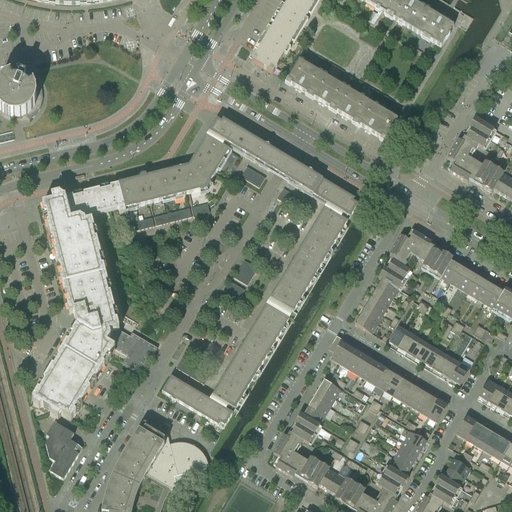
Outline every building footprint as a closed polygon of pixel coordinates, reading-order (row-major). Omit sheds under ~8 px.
[(317,0),(288,0),(285,5),(306,18),(317,0)] [(368,0),(366,4),(389,18),(399,0),(368,0)] [(423,10),(416,5),(406,0),(399,0),(389,18),(414,33),(427,12),(426,11),(427,10),(424,9),(423,10)] [(306,18),(285,5),(265,39),(286,52),(306,18)] [(453,28),(430,14),(431,13),(428,11),(427,12),(414,33),(440,49),(445,41),(446,42),(449,36),(448,36),(453,28)] [(265,39),(257,53),(251,63),(272,75),(278,65),(276,64),(279,60),(280,61),(286,52),(265,39)] [(318,74),(303,65),(303,64),(300,62),(300,63),(298,62),(286,83),(310,98),(322,76),(321,76),(322,75),(319,73),(318,74)] [(324,76),(323,77),(322,76),(310,98),(333,111),(345,90),(345,89),(342,87),(342,88),(326,79),(327,78),(324,76)] [(13,90),(10,78),(4,80),(0,83),(0,112),(2,114),(7,117),(14,119),(20,118),(26,116),(29,122),(36,115),(40,108),(42,100),(42,91),(38,83),(32,77),(28,82),(25,81),(26,79),(20,77),(16,89),(13,90)] [(360,99),(354,96),(349,93),(350,92),(347,90),(346,91),(345,90),(333,111),(356,125),(368,104),(363,101),(364,100),(361,98),(360,99)] [(374,107),(368,104),(356,125),(384,142),(389,135),(390,135),(393,130),(392,129),(397,121),(377,109),(378,108),(375,106),(374,107)] [(259,144),(217,119),(208,134),(250,159),(259,144)] [(467,184),(470,179),(471,180),(474,181),(483,186),(481,189),(491,195),(493,192),(492,192),(502,175),(484,164),(482,168),(479,166),(478,165),(470,160),(475,152),(476,150),(477,147),(482,150),(488,141),(493,132),(474,120),(468,130),(471,131),(464,143),(463,144),(458,141),(447,160),(455,165),(449,173),(467,184)] [(206,138),(188,168),(206,192),(210,186),(209,185),(229,152),(206,138)] [(265,147),(259,144),(250,159),(279,176),(288,161),(269,150),(270,149),(265,146),(265,147)] [(289,161),(288,161),(279,176),(279,177),(308,194),(317,179),(312,175),(312,174),(308,172),(307,173),(289,161)] [(206,192),(188,168),(166,173),(173,199),(199,193),(200,194),(206,192)] [(246,169),(240,179),(259,190),(265,179),(246,169)] [(118,185),(118,186),(125,211),(173,199),(166,173),(146,178),(146,177),(139,179),(139,180),(118,185)] [(492,192),(493,192),(501,197),(511,180),(502,175),(492,192)] [(359,203),(317,179),(308,194),(350,219),(359,203)] [(511,180),(501,197),(510,202),(511,199),(511,180)] [(119,331),(110,296),(108,297),(105,286),(107,286),(103,269),(101,269),(98,259),(100,258),(96,242),(94,242),(92,232),(94,231),(90,218),(118,211),(119,216),(125,215),(125,211),(118,186),(110,188),(110,190),(99,193),(99,191),(83,195),(83,197),(73,200),(72,198),(64,200),(64,201),(61,202),(59,196),(50,198),(52,204),(42,207),(44,215),(46,215),(48,226),(46,226),(50,242),(52,242),(55,252),(53,253),(57,269),(59,269),(62,279),(60,280),(64,296),(66,296),(67,301),(63,302),(64,305),(67,307),(69,316),(73,315),(76,328),(72,335),(69,336),(65,342),(66,344),(57,359),(54,360),(51,366),(52,368),(43,383),(40,384),(37,389),(37,392),(31,402),(32,402),(33,406),(33,407),(39,410),(43,409),(45,407),(53,412),(50,416),(49,417),(58,422),(61,416),(71,423),(76,415),(78,414),(82,408),(81,406),(90,391),(114,351),(127,358),(122,366),(133,373),(136,373),(138,373),(140,371),(146,361),(149,363),(157,350),(132,334),(129,338),(118,331),(119,331)] [(311,207),(283,190),(277,201),(305,218),(311,207)] [(209,214),(207,205),(191,210),(193,218),(203,225),(209,214)] [(324,209),(304,243),(327,257),(347,223),(324,209)] [(191,219),(189,210),(153,219),(156,228),(191,219)] [(152,219),(128,225),(130,234),(154,228),(152,219)] [(432,252),(435,246),(433,245),(413,233),(408,242),(400,238),(389,256),(394,259),(393,262),(386,272),(384,271),(378,280),(381,282),(398,292),(410,271),(411,269),(406,266),(411,257),(422,264),(424,265),(422,269),(440,279),(450,263),(452,260),(442,254),(441,257),(432,252)] [(304,243),(290,267),(313,280),(327,257),(304,243)] [(257,270),(243,262),(233,279),(247,287),(257,270)] [(459,268),(450,263),(440,279),(449,285),(459,268)] [(293,313),(313,280),(290,267),(270,300),(293,313)] [(459,268),(449,285),(458,290),(468,273),(459,268)] [(468,273),(458,290),(466,295),(476,279),(468,273)] [(476,279),(466,295),(475,301),(485,284),(476,279)] [(381,282),(378,288),(376,291),(392,301),(398,292),(381,282)] [(244,292),(231,284),(220,301),(234,309),(244,292)] [(485,284),(475,301),(484,306),(494,289),(485,284)] [(494,289),(484,306),(493,311),(503,294),(494,289)] [(376,291),(371,299),(387,309),(392,301),(376,291)] [(511,296),(504,292),(503,294),(493,311),(511,322),(511,296)] [(451,305),(458,308),(463,296),(456,293),(451,305)] [(371,299),(367,305),(365,308),(382,318),(387,309),(371,299)] [(266,307),(246,340),(269,354),(289,320),(266,307)] [(365,308),(360,317),(377,327),(382,318),(365,308)] [(360,317),(357,323),(355,326),(371,336),(377,327),(360,317)] [(407,334),(398,329),(393,338),(388,346),(397,351),(402,343),(407,334)] [(407,334),(402,343),(397,351),(406,356),(416,340),(407,334)] [(339,367),(344,359),(349,350),(341,345),(343,343),(336,339),(329,351),(334,354),(330,362),(339,367)] [(246,340),(232,364),(255,378),(269,354),(246,340)] [(425,345),(416,340),(406,356),(415,362),(419,354),(425,345)] [(425,345),(419,354),(415,362),(423,367),(428,359),(433,350),(425,345)] [(349,350),(344,359),(339,367),(348,372),(353,364),(358,356),(349,350)] [(433,350),(428,359),(423,367),(432,372),(437,364),(442,355),(433,350)] [(442,355),(437,364),(432,372),(441,377),(451,361),(442,355)] [(358,356),(353,364),(348,372),(357,378),(362,369),(367,361),(358,356)] [(182,359),(176,370),(204,387),(210,376),(182,359)] [(367,361),(362,369),(357,378),(366,383),(376,366),(367,361)] [(460,366),(451,361),(441,377),(450,383),(454,375),(460,366)] [(235,411),(255,378),(232,364),(212,397),(235,411)] [(385,372),(376,366),(366,383),(375,388),(385,372)] [(460,366),(454,375),(450,383),(459,388),(464,380),(469,371),(460,366)] [(394,377),(385,372),(375,388),(384,394),(389,385),(394,377)] [(394,377),(389,385),(384,394),(392,399),(402,382),(394,377)] [(176,402),(182,406),(191,391),(170,378),(161,394),(171,400),(171,401),(175,403),(176,402)] [(324,382),(318,391),(335,402),(340,392),(324,382)] [(411,388),(402,382),(392,399),(401,404),(406,396),(411,388)] [(497,388),(488,383),(483,391),(478,400),(487,405),(497,388)] [(411,388),(406,396),(401,404),(410,409),(415,401),(420,393),(411,388)] [(506,394),(497,388),(487,405),(496,410),(506,394)] [(232,415),(191,391),(182,406),(223,430),(232,415)] [(318,391),(313,400),(330,410),(335,402),(318,391)] [(420,393),(415,401),(410,409),(419,415),(428,398),(420,393)] [(511,402),(511,397),(506,394),(496,410),(504,415),(511,402)] [(437,403),(428,398),(419,415),(427,420),(432,411),(437,403)] [(313,400),(308,409),(324,419),(330,410),(313,400)] [(437,403),(432,411),(427,420),(437,425),(442,417),(446,409),(437,403)] [(308,409),(302,418),(319,428),(324,419),(308,409)] [(305,462),(295,456),(302,445),(303,443),(308,446),(319,428),(302,418),(300,416),(294,426),(296,427),(291,436),(289,435),(287,437),(286,439),(283,437),(272,456),(280,460),(275,469),(292,479),(294,477),(296,478),(298,479),(300,477),(308,482),(307,485),(317,490),(318,488),(328,471),(310,460),(308,464),(305,462)] [(382,428),(386,421),(381,418),(377,425),(382,428)] [(466,420),(461,428),(455,437),(465,442),(470,434),(475,426),(466,420)] [(63,482),(82,450),(70,442),(74,436),(54,425),(46,438),(49,440),(45,446),(49,461),(55,465),(50,474),(63,482)] [(160,511),(164,502),(170,490),(146,476),(165,445),(164,441),(149,432),(150,429),(145,426),(144,426),(143,426),(142,428),(141,428),(118,467),(112,478),(108,490),(104,504),(101,511),(160,511)] [(475,426),(470,434),(465,442),(473,447),(478,439),(483,431),(475,426)] [(483,431),(478,439),(473,447),(482,453),(492,436),(483,431)] [(426,444),(409,434),(404,443),(421,453),(426,444)] [(501,441),(492,436),(482,453),(491,458),(501,441)] [(510,447),(501,441),(491,458),(500,463),(510,447)] [(421,453),(404,443),(399,452),(415,462),(421,453)] [(165,447),(165,445),(146,476),(170,490),(171,491),(176,490),(177,492),(181,490),(183,489),(184,488),(186,487),(187,483),(188,481),(188,479),(187,477),(187,475),(206,470),(208,467),(206,462),(205,460),(204,458),(203,456),(202,455),(201,453),(199,452),(198,451),(196,450),(195,449),(194,448),(192,447),(189,446),(188,446),(186,445),(185,445),(183,445),(180,445),(178,445),(175,445),(170,446),(165,447)] [(511,447),(510,447),(500,463),(509,469),(511,462),(511,447)] [(415,462),(399,452),(393,460),(410,470),(415,462)] [(410,470),(393,460),(388,469),(405,479),(410,470)] [(470,472),(453,462),(448,471),(465,481),(470,472)] [(408,481),(405,479),(388,469),(383,478),(400,489),(399,489),(402,490),(408,481)] [(328,471),(318,488),(327,493),(337,476),(328,471)] [(448,471),(443,480),(442,480),(459,490),(465,481),(448,471)] [(337,476),(327,493),(336,498),(346,481),(337,476)] [(392,501),(399,489),(400,489),(383,478),(377,487),(382,491),(380,494),(374,504),(386,511),(387,511),(392,511),(397,505),(392,502),(392,501)] [(439,511),(443,505),(448,508),(459,490),(442,480),(443,480),(440,478),(434,488),(437,489),(429,502),(424,499),(416,511),(439,511)] [(354,509),(364,492),(346,481),(336,498),(334,501),(344,507),(345,504),(354,509)] [(387,511),(386,511),(374,504),(366,499),(358,511),(387,511)]
